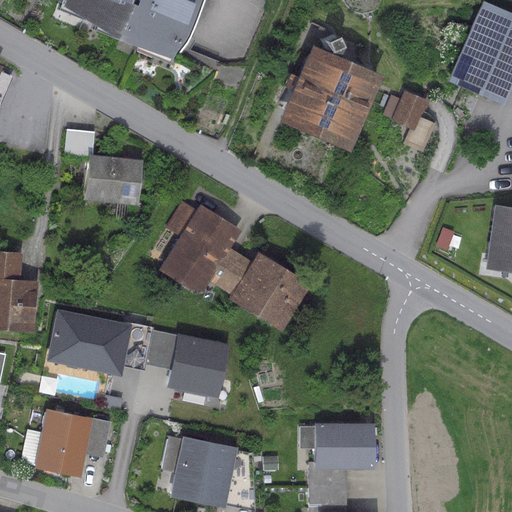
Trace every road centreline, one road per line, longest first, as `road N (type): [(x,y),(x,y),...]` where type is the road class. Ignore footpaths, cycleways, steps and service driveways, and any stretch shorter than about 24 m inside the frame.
road 1 (tertiary): [(418,280),(0,37)]
road 2 (residential): [(418,280),(393,343),(400,511)]
road 3 (track): [(38,239),(64,74)]
